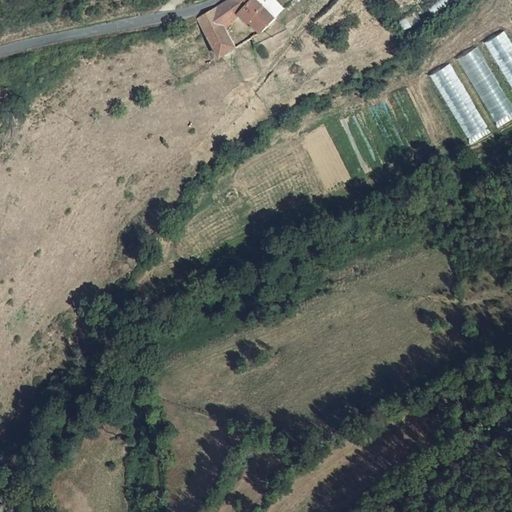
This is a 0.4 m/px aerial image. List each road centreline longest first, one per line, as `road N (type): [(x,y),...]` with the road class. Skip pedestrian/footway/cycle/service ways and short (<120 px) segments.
road 1 (unclassified): [(0,54),(222,0)]
road 2 (unclassified): [(511,434),(407,511)]
